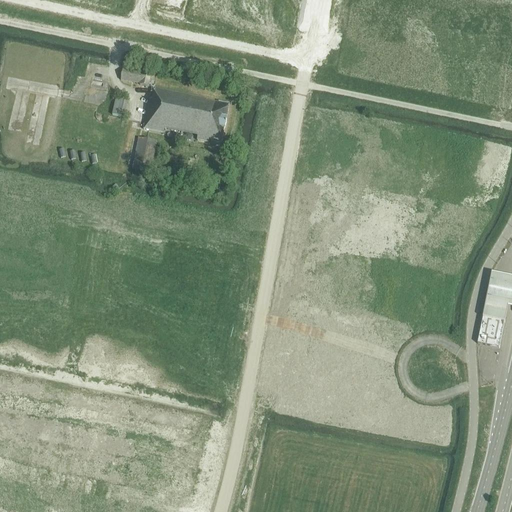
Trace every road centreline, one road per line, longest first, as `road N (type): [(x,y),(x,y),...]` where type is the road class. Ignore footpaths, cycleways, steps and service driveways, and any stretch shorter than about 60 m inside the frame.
road 1 (unclassified): [(511,127),(0,21)]
road 2 (track): [(301,84),(220,511)]
road 3 (unclassified): [(455,511),(473,425),(471,320),(483,274),(511,223)]
road 4 (unknown): [(471,347),(424,340),(405,359),(402,378),(416,396),(473,391)]
road 5 (primary): [(511,382),(476,511)]
